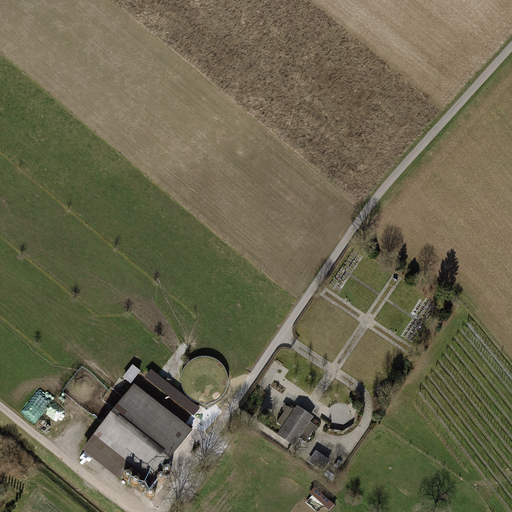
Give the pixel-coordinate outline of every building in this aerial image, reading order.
[(133,366),(124,378),(131,384),(141,373),(133,366)] [(146,379),(195,417),(200,409),(151,371),(146,379)] [(135,386),(85,451),(119,478),(132,462),(156,480),(194,431),(135,386)] [(305,400),(288,423),(305,435),(322,412),(305,400)] [(289,419),(294,408),(287,404),(282,416),(289,419)]
